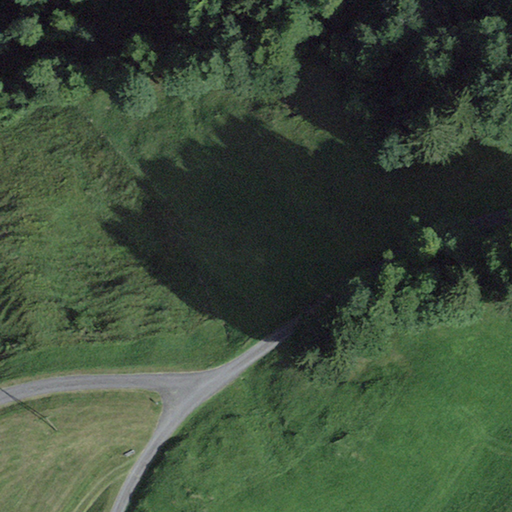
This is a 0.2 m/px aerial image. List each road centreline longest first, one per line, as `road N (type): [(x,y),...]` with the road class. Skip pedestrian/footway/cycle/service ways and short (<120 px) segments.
road 1 (track): [(0,399),(86,383),(210,381),(404,256),(477,225),(511,221)]
road 2 (track): [(121,511),(162,435),(210,381)]
